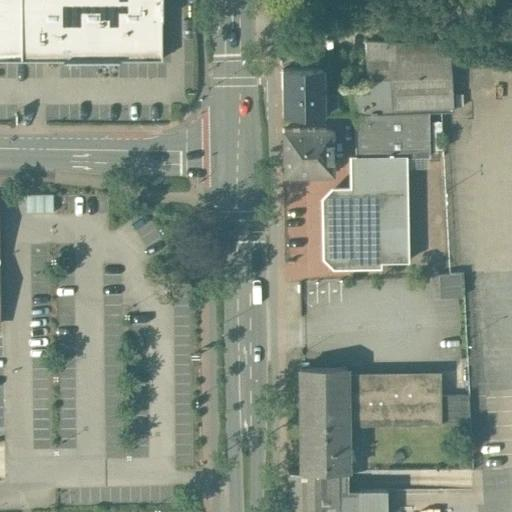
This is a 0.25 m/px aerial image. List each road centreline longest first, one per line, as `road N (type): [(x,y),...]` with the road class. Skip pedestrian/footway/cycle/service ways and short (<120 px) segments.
road 1 (secondary): [(242,156),(248,511)]
road 2 (residential): [(242,156),(0,150)]
road 3 (secondary): [(239,0),(242,156)]
